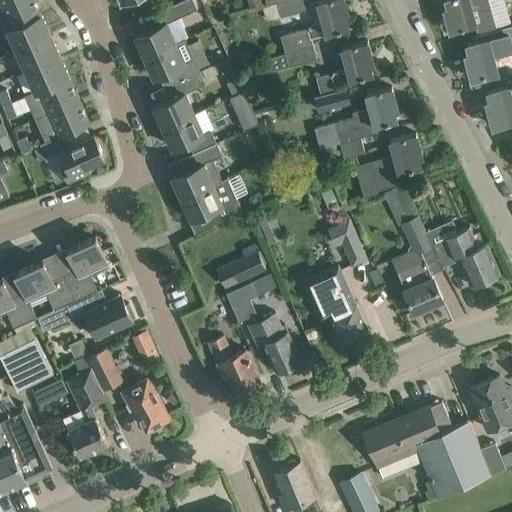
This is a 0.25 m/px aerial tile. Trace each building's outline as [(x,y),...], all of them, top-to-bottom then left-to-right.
[(40,12),(34,0),(6,0),(0,3),(0,33),(9,29),(7,26),(40,12)] [(160,23),(136,34),(145,55),(176,41),(167,20),(198,7),(194,0),(180,0),(154,12),(160,23)] [(306,9),(304,0),(280,0),(267,5),(263,6),(267,19),(306,9)] [(280,35),(285,52),(313,44),(311,38),(349,28),(346,19),(350,18),(345,0),(320,0),(318,1),(309,4),(315,24),(307,26),(307,27),(280,35)] [(477,32),(495,27),(487,0),(446,0),(448,5),(444,7),(451,31),(475,24),(477,32)] [(50,34),(41,13),(40,12),(7,26),(9,29),(17,48),(50,34)] [(469,53),(466,54),(472,78),(491,73),(496,72),(491,52),(511,47),(511,25),(477,33),(479,41),(467,44),(469,53)] [(60,56),(50,34),(17,48),(27,70),(60,56)] [(342,47),(342,49),(347,66),(330,71),(330,72),(316,76),(321,94),(336,90),(335,84),(373,74),(370,65),(374,65),(368,40),(342,47)] [(173,68),(178,80),(200,70),(195,59),(185,63),(179,49),(176,41),(145,55),(146,57),(144,58),(148,68),(150,66),(155,76),(173,68)] [(317,58),(313,44),(285,52),(270,57),(274,70),(317,58)] [(69,76),(60,56),(27,70),(35,89),(37,92),(70,78),(69,76)] [(228,57),(218,62),(223,73),(234,68),(228,57)] [(154,103),(163,125),(194,112),(185,92),(205,83),(200,70),(178,80),(168,84),(173,95),(154,103)] [(80,100),(70,78),(37,92),(35,89),(25,94),(36,119),(80,100)] [(490,100),(486,101),(493,126),(511,120),(511,79),(507,81),(508,86),(488,91),(490,100)] [(355,116),(315,127),(320,148),(340,142),(360,136),(378,131),(377,125),(397,120),(395,111),(398,110),(392,86),(373,91),(366,93),(370,108),(354,112),(355,116)] [(320,109),(351,100),(348,87),(336,90),(321,94),(317,95),(320,109)] [(7,88),(0,91),(0,99),(2,105),(12,101),(7,88)] [(230,97),(245,128),(259,122),(244,91),(230,97)] [(89,122),(80,100),(36,119),(45,140),(46,141),(65,133),(89,122)] [(12,101),(2,105),(8,117),(18,113),(12,101)] [(173,147),(188,141),(204,133),(194,112),(163,125),(164,127),(162,129),(166,139),(169,137),(173,147)] [(400,172),(421,166),(419,158),(423,157),(416,132),(391,139),(394,153),(355,164),(364,197),(378,193),(377,189),(403,182),(400,172)] [(89,163),(105,156),(95,133),(70,144),(65,133),(46,141),(45,140),(40,142),(41,145),(46,157),(61,150),(66,161),(61,163),(68,178),(91,168),(89,163)] [(8,135),(0,139),(0,142),(5,152),(13,148),(8,135)] [(27,135),(17,139),(23,152),(32,148),(27,135)] [(360,136),(340,142),(344,157),(364,151),(360,136)] [(192,166),(173,175),(182,196),(222,178),(213,158),(222,154),(216,142),(187,155),(192,166)] [(41,145),(35,148),(40,159),(46,157),(41,145)] [(6,161),(0,163),(0,170),(2,174),(10,171),(6,161)] [(243,211),(227,176),(222,178),(182,196),(183,198),(180,199),(185,209),(187,208),(192,218),(206,211),(212,225),(243,211)] [(412,245),(415,253),(433,244),(404,183),(384,192),(409,246),(412,245)] [(333,188),(322,193),(328,208),(340,203),(333,188)] [(350,218),(328,227),(336,245),(343,242),(353,264),(367,258),(350,218)] [(500,273),(487,241),(478,245),(469,226),(444,237),(452,257),(459,254),(472,285),(500,273)] [(90,274),(109,265),(96,236),(68,248),(76,268),(64,273),(76,299),(97,289),(90,274)] [(216,268),(225,287),(267,268),(258,249),(216,268)] [(76,299),(64,273),(52,279),(43,259),(16,272),(24,291),(29,301),(47,293),(53,306),(54,309),(66,303),(76,299)] [(414,311),(443,298),(432,274),(431,274),(425,260),(397,272),(414,311)] [(341,268),(306,283),(321,317),(329,314),(333,325),(342,343),(346,341),(352,341),(356,337),(369,331),(361,313),(356,302),(355,302),(341,268)] [(37,317),(29,301),(24,291),(12,297),(3,277),(0,278),(0,313),(7,311),(14,327),(37,317)] [(242,284),(228,292),(226,293),(241,323),(255,316),(247,298),(254,295),(247,282),(242,284)] [(133,319),(121,293),(107,299),(101,288),(97,289),(76,299),(66,303),(72,317),(84,311),(95,336),(133,319)] [(52,310),(38,316),(44,330),(58,323),(52,310)] [(249,323),(250,325),(258,343),(263,341),(277,372),(301,361),(285,325),(280,327),(274,312),(249,323)] [(0,341),(1,342),(0,342),(0,353),(0,354),(0,355),(18,390),(53,372),(40,345),(36,337),(35,337),(30,326),(0,340),(0,341)] [(138,330),(125,337),(138,366),(151,359),(138,330)] [(208,341),(216,359),(225,377),(228,376),(235,391),(260,380),(245,348),(233,354),(224,334),(208,341)] [(88,355),(104,387),(122,378),(106,346),(88,355)] [(70,377),(84,406),(81,407),(87,420),(68,429),(80,456),(108,443),(96,416),(90,405),(105,397),(85,356),(75,361),(80,372),(70,377)] [(147,430),(170,417),(146,374),(119,389),(136,419),(139,417),(147,430)] [(500,374),(470,387),(488,428),(510,419),(511,423),(511,390),(508,393),(500,374)] [(42,404),(72,390),(65,375),(35,389),(42,404)] [(0,490),(52,467),(23,403),(17,406),(7,393),(0,396),(0,490)] [(403,416),(417,450),(418,449),(430,479),(425,481),(428,489),(425,490),(429,499),(505,467),(495,441),(480,447),(468,419),(452,425),(442,400),(403,416)] [(378,466),(417,450),(403,416),(364,432),(378,466)] [(300,459),(275,469),(285,491),(280,493),(285,506),(289,504),(291,511),(311,511),(321,508),(315,493),(300,459)] [(378,511),(380,511),(361,473),(341,482),(355,511),(378,511)] [(204,511),(232,511),(229,503),(204,511)]
